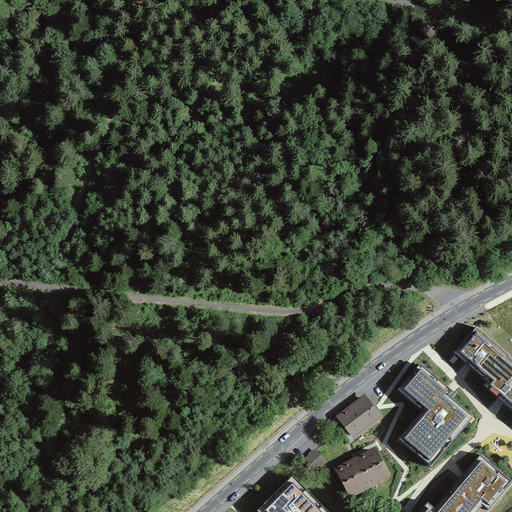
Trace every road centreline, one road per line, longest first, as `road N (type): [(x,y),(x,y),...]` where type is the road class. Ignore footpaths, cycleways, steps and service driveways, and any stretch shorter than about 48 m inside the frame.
road 1 (track): [(465,306),(390,283),(282,311),(0,283)]
road 2 (tertiary): [(511,282),(359,378),(206,511)]
road 3 (track): [(387,0),(511,35)]
